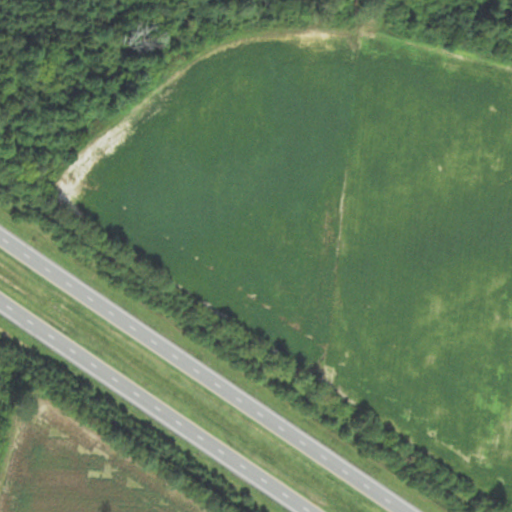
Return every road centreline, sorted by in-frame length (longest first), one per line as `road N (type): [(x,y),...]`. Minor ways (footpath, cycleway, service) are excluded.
road 1 (trunk): [(403,511),(0,240)]
road 2 (trunk): [(0,300),(306,511)]
